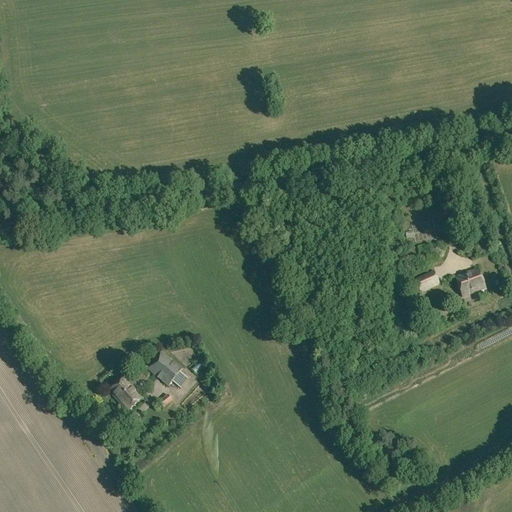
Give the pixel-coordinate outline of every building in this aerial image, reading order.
[(463,297),(486,289),(478,269),(456,278),(463,297)] [(421,292),(439,284),(434,272),(415,280),(421,292)] [(169,387),(182,369),(160,352),(147,369),(169,387)] [(198,372),(204,366),(201,363),(194,369),(198,372)] [(110,392),(127,412),(142,399),(125,379),(110,392)] [(168,395),(159,402),(164,408),(173,401),(168,395)]
